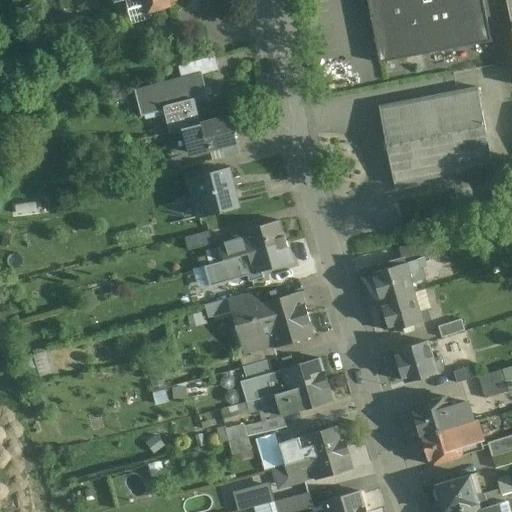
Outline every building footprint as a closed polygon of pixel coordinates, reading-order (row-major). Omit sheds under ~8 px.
[(129,0),(129,1),(126,2),(131,24),(151,19),(149,12),(169,6),(168,2),(173,0),(129,0)] [(482,0),(368,0),(381,62),(490,41),(482,0)] [(178,65),(181,78),(202,73),(198,60),(178,65)] [(181,78),(135,90),(141,116),(143,115),(143,113),(164,108),(170,133),(184,129),(200,125),(195,104),(208,101),(207,95),(214,94),(212,86),(205,88),(202,73),(181,78)] [(478,88),(379,107),(395,185),(493,166),(478,88)] [(228,118),(200,125),(184,129),(190,154),(222,146),(234,142),(228,118)] [(234,142),(222,146),(225,157),(237,154),(234,142)] [(228,168),(189,179),(199,217),(238,207),(228,168)] [(511,178),(495,181),(498,202),(511,200),(511,178)] [(280,221),(243,232),(244,238),(221,244),(222,248),(225,259),(286,242),(280,221)] [(209,232),(185,238),(188,249),(212,243),(209,232)] [(286,242),(225,259),(225,260),(211,264),(208,265),(212,279),(253,267),(254,273),(292,262),(286,242)] [(425,243),(414,246),(413,244),(401,247),(404,257),(405,264),(416,260),(417,262),(429,258),(425,243)] [(222,248),(207,253),(208,257),(211,264),(225,260),(225,259),(222,248)] [(208,257),(199,260),(201,267),(208,265),(211,264),(208,257)] [(404,257),(381,264),(382,270),(372,273),(381,303),(414,293),(411,282),(425,278),(423,269),(419,270),(417,262),(416,260),(405,264),(404,257)] [(258,291),(227,299),(237,335),(307,314),(304,305),(300,293),(262,304),(258,291)] [(414,293),(381,303),(390,331),(430,319),(427,308),(419,310),(414,293)] [(4,310),(0,311),(0,328),(0,330),(9,327),(4,310)] [(307,314),(237,335),(243,355),(273,346),(274,347),(273,347),(273,348),(314,336),(313,335),(309,322),(307,314)] [(462,319),(439,326),(442,338),(465,330),(462,319)] [(429,342),(396,352),(405,382),(444,371),(440,359),(434,361),(429,342)] [(274,347),(273,346),(243,355),(240,356),(243,366),(269,360),(276,358),(273,348),(273,347),(274,347)] [(320,358),(280,370),(283,377),(260,384),(264,399),(327,380),(320,358)] [(269,360),(243,367),(247,380),(269,374),(273,373),(269,360)] [(470,365),(449,371),(453,384),(474,378),(470,365)] [(243,367),(235,370),(238,383),(247,380),(243,367)] [(503,369),(478,377),(485,399),(510,391),(503,369)] [(238,383),(226,386),(231,407),(246,403),(242,389),(260,384),(283,377),(280,370),(273,373),(269,374),(247,380),(238,383)] [(327,380),(264,399),(267,409),(269,413),(270,413),(282,409),(284,416),(334,401),(327,380)] [(260,384),(242,389),(246,403),(247,403),(264,399),(260,384)] [(447,397),(413,407),(421,436),(472,421),(467,402),(450,407),(447,397)] [(264,399),(247,403),(249,410),(250,413),(267,409),(264,399)] [(246,403),(231,407),(233,414),(249,410),(247,403),(246,403)] [(272,419),(245,427),(248,437),(287,427),(284,416),(282,409),(270,413),(272,419)] [(472,421),(421,436),(430,465),(483,449),(475,420),(472,421)] [(244,424),(219,430),(223,444),(228,442),(248,437),(245,427),(244,424)] [(340,426),(303,437),(305,444),(294,447),(281,451),(286,465),(346,447),(340,426)] [(511,435),(488,443),(492,457),(511,451),(511,435)] [(248,437),(228,442),(232,454),(251,449),(248,437)] [(303,437),(292,441),(294,447),(305,444),(303,437)] [(346,447),(286,465),(289,475),(290,480),(313,473),(315,479),(353,468),(346,447)] [(511,451),(492,457),(495,468),(511,463),(511,451)] [(286,465),(273,468),(276,479),(289,475),(286,465)] [(470,475),(436,485),(437,487),(435,490),(434,494),(435,497),(438,500),(441,502),(443,511),(446,511),(479,503),(487,500),(485,493),(476,496),(470,475)] [(511,488),(509,477),(498,480),(500,489),(485,493),(487,500),(503,495),(511,492),(511,488)] [(270,486),(235,496),(239,511),(274,502),(270,486)] [(324,509),(314,511),(366,511),(360,491),(322,503),(324,509)] [(309,492),(274,502),(276,511),(296,511),(313,508),(309,492)] [(511,492),(503,495),(505,503),(508,511),(511,511),(511,492)] [(487,500),(479,503),(481,510),(505,503),(503,495),(487,500)] [(479,503),(446,511),(508,511),(505,503),(481,510),(479,503)]
